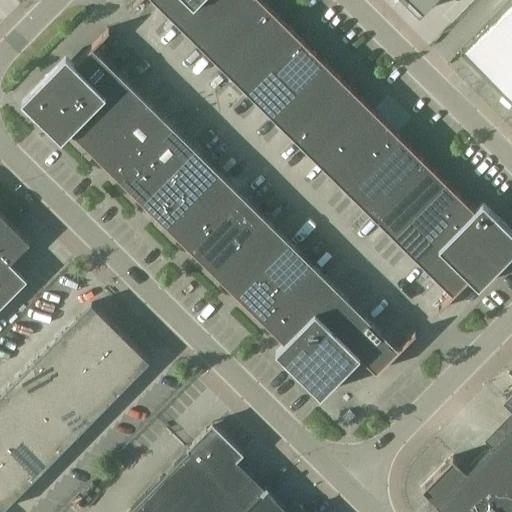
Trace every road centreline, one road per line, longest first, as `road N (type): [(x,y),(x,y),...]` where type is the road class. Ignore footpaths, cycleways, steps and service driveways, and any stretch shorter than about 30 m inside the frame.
road 1 (unclassified): [(0,69),(65,0),(340,0),(511,162)]
road 2 (unclassified): [(346,486),(0,150)]
road 3 (unclassified): [(511,321),(346,486)]
